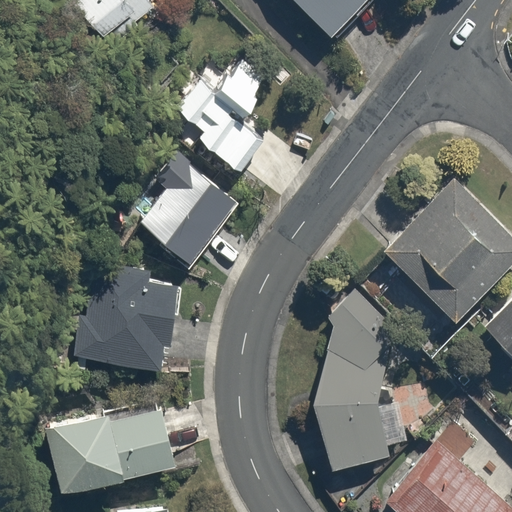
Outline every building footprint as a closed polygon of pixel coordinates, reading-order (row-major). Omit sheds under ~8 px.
[(88,0),(89,1),(77,12),(102,41),(147,0),(88,0)] [(296,0),(325,29),(355,0),(296,0)] [(208,73),(181,109),(199,126),(191,136),(233,168),(258,135),(230,113),(263,71),(240,54),(228,69),(221,63),(212,76),(208,73)] [(232,191),(177,146),(153,177),(162,184),(134,218),(179,255),(232,191)] [(511,233),(448,167),(376,237),(448,311),(511,248),(511,233)] [(145,264),(88,258),(82,309),(72,308),(68,348),(154,357),(157,334),(170,335),(176,274),(144,271),(145,264)] [(352,278),(310,326),(326,342),(305,392),(324,462),(379,450),(378,438),(401,436),(399,417),(398,397),(388,398),(387,383),(375,383),(384,348),(367,346),(394,315),(352,278)] [(511,356),(511,378),(509,382),(511,384),(511,280),(475,317),(511,356)] [(103,404),(37,420),(52,486),(178,457),(164,399),(105,413),(103,404)] [(511,461),(454,409),(380,492),(402,511),(500,511),(511,499),(511,461)] [(169,511),(169,502),(107,507),(107,511),(169,511)]
